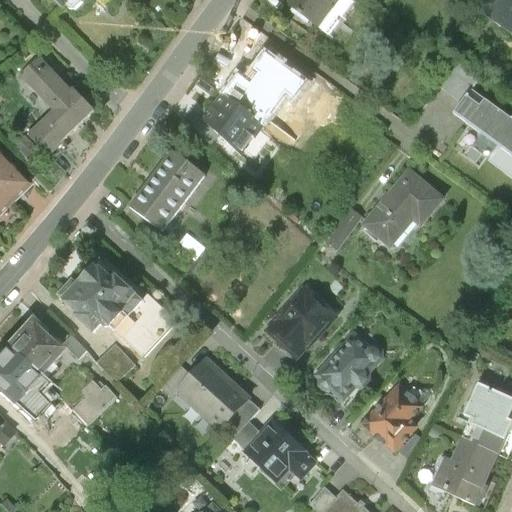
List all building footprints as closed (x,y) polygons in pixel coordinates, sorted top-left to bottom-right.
[(294,0),(289,6),(319,29),(342,0),(294,0)] [(511,0),(496,0),(486,16),(511,34),(511,0)] [(53,54),(33,72),(64,105),(39,130),(59,151),(107,105),(87,84),(84,87),(53,54)] [(238,77),(224,97),(264,126),(286,96),(294,101),(306,85),(266,57),(254,72),(259,76),(251,87),(238,77)] [(396,151),(409,160),(417,148),(440,165),(467,127),(453,117),(471,93),(478,83),(455,66),(410,128),(395,117),(385,131),(402,143),(396,151)] [(511,122),(471,93),(453,117),(467,127),(511,159),(511,122)] [(264,126),(224,97),(204,123),(241,157),(264,126)] [(45,144),(34,133),(26,141),(37,152),(45,144)] [(43,180),(3,139),(0,142),(0,216),(2,219),(43,180)] [(174,154),(132,210),(164,234),(206,178),(174,154)] [(410,170),(363,225),(391,249),(414,222),(422,228),(445,201),(410,170)] [(351,210),(326,243),(337,252),(363,219),(351,210)] [(71,282),(57,298),(77,316),(75,318),(94,335),(103,325),(109,331),(123,315),(128,319),(141,305),(134,298),(136,296),(98,262),(76,287),(71,282)] [(289,318),(280,327),(310,356),(354,310),(324,282),(311,296),(307,293),(287,315),(289,318)] [(146,299),(141,305),(128,319),(123,315),(109,331),(143,361),(175,325),(146,299)] [(30,320),(5,347),(39,378),(63,350),(30,320)] [(367,329),(329,371),(333,374),(332,381),(337,386),(345,386),(357,398),(370,384),(377,385),(383,378),(380,376),(381,369),(378,366),(383,360),(392,361),(397,356),(398,346),(391,340),(383,340),(381,342),(367,329)] [(72,338),(65,346),(80,360),(87,352),(72,338)] [(0,393),(13,405),(39,378),(5,347),(0,353),(0,393)] [(116,347),(97,364),(117,386),(136,368),(116,347)] [(251,405),(209,364),(192,382),(178,397),(221,437),(224,434),(251,405)] [(172,402),(178,397),(192,382),(184,373),(164,394),(172,402)] [(437,403),(413,380),(377,419),(408,448),(431,423),(424,417),(437,403)] [(492,423),(485,439),(511,450),(511,388),(492,380),(479,408),(472,405),(469,413),(492,423)] [(102,393),(93,383),(82,392),(86,396),(71,410),(87,427),(117,400),(106,389),(102,393)] [(224,434),(234,443),(250,427),(262,415),(251,405),(224,434)] [(286,414),(263,439),(247,455),(280,487),(292,474),(303,485),(318,469),(308,460),(321,447),(286,414)] [(0,424),(0,446),(6,451),(17,439),(0,424)] [(234,443),(247,455),(263,439),(250,427),(234,443)] [(501,476),(511,450),(485,439),(475,434),(465,456),(457,452),(445,481),(495,503),(506,478),(501,476)] [(193,481),(208,466),(187,444),(172,460),(193,481)] [(317,511),(367,511),(363,508),(366,505),(361,501),(357,505),(343,491),(336,499),(324,489),(309,504),(317,511)]
